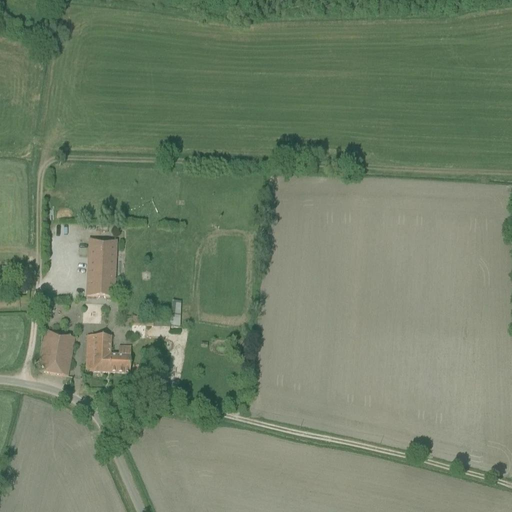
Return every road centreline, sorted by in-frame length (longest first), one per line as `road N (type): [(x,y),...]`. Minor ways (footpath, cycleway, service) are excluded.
road 1 (track): [(19,382),(36,328),(39,170),(49,160),(511,174)]
road 2 (track): [(85,405),(127,395),(178,402),(511,485)]
road 3 (unclassified): [(140,511),(89,408),(43,387),(0,380)]
